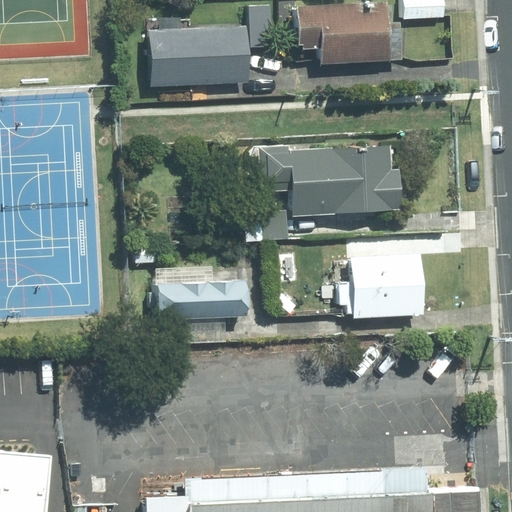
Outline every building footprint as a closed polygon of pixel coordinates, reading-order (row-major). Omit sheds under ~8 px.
[(393,0),(394,23),(435,21),(434,0),(393,0)] [(380,7),(283,12),(285,55),(307,54),(307,69),(393,65),(391,25),(381,26),(380,7)] [(263,8),(240,9),(242,51),(264,50),(263,8)] [(136,34),(139,92),(238,87),(235,30),(136,34)] [(277,148),(245,150),(248,195),(277,194),(278,220),(387,213),(384,173),(376,173),(374,147),(277,153),(277,148)] [(234,215),(235,244),(277,242),(276,214),(234,215)] [(260,245),(262,304),(295,303),(293,244),(260,245)] [(407,257),(336,260),(338,320),(409,318),(407,257)] [(229,285),(139,288),(140,323),(230,320),(229,285)] [(0,511),(25,511),(31,454),(0,451),(0,511)] [(469,511),(468,459),(140,472),(141,511),(469,511)]
